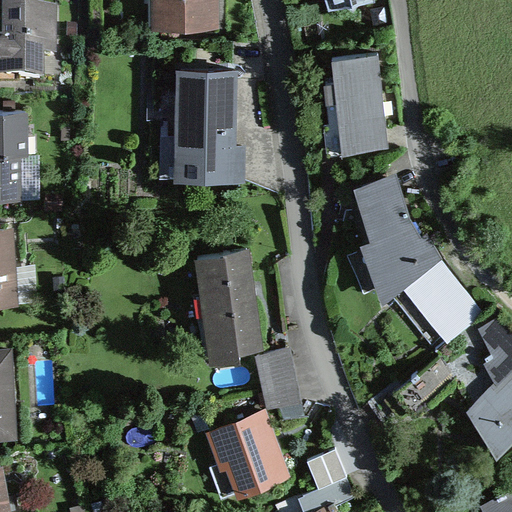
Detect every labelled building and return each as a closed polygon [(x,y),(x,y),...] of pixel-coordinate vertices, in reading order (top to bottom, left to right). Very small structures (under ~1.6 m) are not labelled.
[(215,0),(166,0),(167,23),(215,22),(215,0)] [(53,52),(53,10),(9,10),(9,42),(0,41),(0,77),(41,78),(41,52),(53,52)] [(379,51),(332,56),(335,80),(326,81),(330,119),(339,118),(343,151),(380,147),(377,113),(385,112),(379,51)] [(235,70),(182,68),(180,175),(242,177),(243,144),(233,144),(235,70)] [(0,152),(20,152),(19,135),(28,134),(27,109),(0,109),(0,152)] [(0,189),(20,189),(20,152),(0,152),(0,197),(0,198),(0,195),(0,189)] [(391,191),(387,176),(354,186),(359,202),(363,201),(374,238),(371,240),(380,262),(372,265),(384,292),(390,289),(438,256),(426,236),(419,240),(406,214),(408,213),(406,209),(404,210),(398,189),(391,191)] [(5,227),(0,227),(0,301),(14,301),(13,264),(7,264),(5,227)] [(224,251),(198,254),(198,257),(201,257),(208,312),(205,313),(211,359),(241,356),(240,348),(260,346),(248,247),(224,250),(224,251)] [(482,313),(438,256),(390,289),(432,344),(446,333),(450,338),(482,313)] [(490,363),(499,378),(511,366),(511,349),(507,344),(494,352),(492,350),(484,356),(490,363)] [(294,381),(287,346),(258,352),(265,387),(294,381)] [(0,436),(15,436),(10,348),(0,348),(0,436)] [(400,387),(396,391),(397,392),(400,389),(415,409),(457,376),(441,355),(420,371),(418,369),(412,374),(414,377),(400,387)] [(470,405),(498,451),(511,437),(511,366),(499,378),(470,405)] [(396,391),(400,387),(395,380),(372,398),(393,426),(415,409),(400,389),(397,392),(396,391)] [(294,381),(265,387),(268,404),(298,399),(294,381)] [(287,472),(264,411),(213,430),(225,463),(231,460),(242,489),(287,472)] [(0,511),(10,511),(9,508),(11,508),(8,494),(7,494),(1,468),(0,467),(0,511)] [(302,492),(312,510),(307,511),(336,511),(334,508),(338,506),(335,501),(348,495),(339,477),(302,492)] [(511,511),(511,489),(507,492),(505,489),(498,493),(500,496),(488,501),(495,511),(511,511)] [(456,497),(443,511),(467,511),(470,509),(456,497)]
